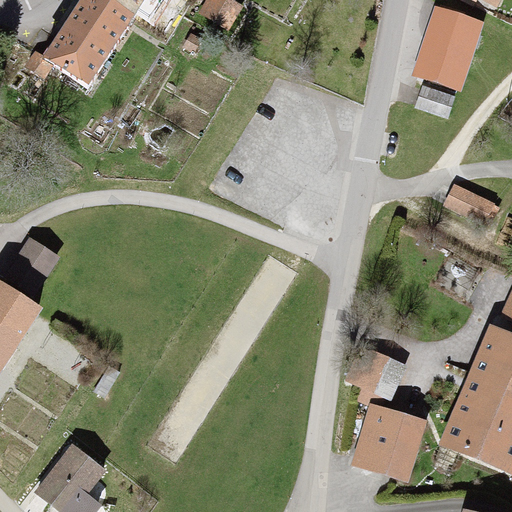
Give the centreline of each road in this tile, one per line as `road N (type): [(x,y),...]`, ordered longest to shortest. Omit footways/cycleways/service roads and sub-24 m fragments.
road 1 (residential): [(361,189),(304,511)]
road 2 (residential): [(361,189),(419,191),(449,172),(511,82)]
road 3 (residential): [(398,0),(361,189)]
